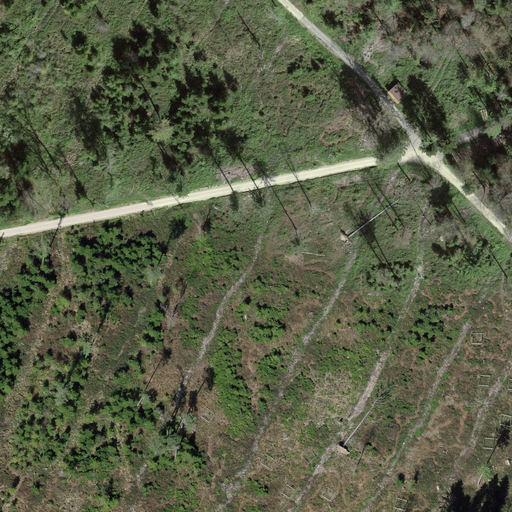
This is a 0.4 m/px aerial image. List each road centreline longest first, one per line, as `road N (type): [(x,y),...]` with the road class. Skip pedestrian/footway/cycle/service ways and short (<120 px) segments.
road 1 (track): [(0,234),(428,153),(511,120)]
road 2 (track): [(511,239),(283,0)]
